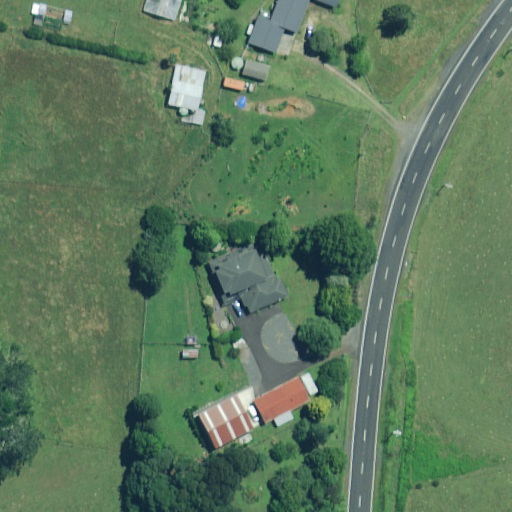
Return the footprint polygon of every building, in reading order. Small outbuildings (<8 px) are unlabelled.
[(181,0),(146,0),(143,11),(175,21),(181,0)] [(336,0),(276,0),(269,22),(256,17),(247,44),(274,53),(283,29),(296,34),(308,0),(312,0),(333,8),(336,0)] [(45,13),(34,12),(32,25),(43,26),(45,13)] [(225,36),(214,34),(212,47),(223,48),(225,36)] [(165,47),(163,58),(194,63),(196,53),(165,47)] [(240,59),(230,57),(226,74),(236,76),(240,59)] [(268,66),(245,60),(241,75),(264,81),(268,66)] [(166,66),(150,62),(148,71),(164,76),(166,66)] [(167,105),(192,110),(189,123),(202,126),(205,112),(198,111),(205,72),(202,71),(174,66),(171,84),(155,81),(154,89),(169,93),(167,105)] [(220,296),(224,306),(240,299),(246,314),(286,297),(263,239),(206,262),(220,296)] [(265,423),(273,419),(278,427),(294,419),(289,410),(318,394),(307,372),(253,401),(265,423)]
